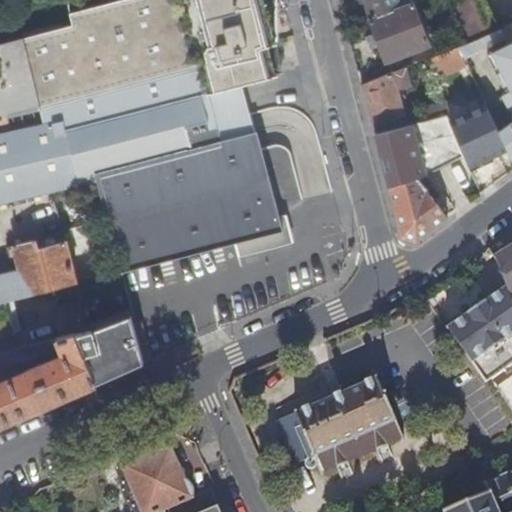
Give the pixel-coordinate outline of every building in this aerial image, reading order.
[(0,45),(0,119),(21,115),(91,98),(201,69),(183,0),(67,0),(73,26),(0,45)] [(183,0),(201,69),(208,93),(239,84),(267,77),(259,48),(275,43),(263,0),(183,0)] [(398,0),(363,0),(369,18),(369,19),(402,7),(412,3),(410,0),(402,0),(399,1),(398,0)] [(412,3),(427,43),(433,40),(418,0),(412,3)] [(457,0),(473,39),(499,28),(485,0),(457,0)] [(402,7),(369,19),(375,34),(365,38),(369,49),(379,46),(384,60),(427,44),(427,43),(412,3),(402,7)] [(507,44),(511,54),(511,21),(499,28),(507,44)] [(283,72),(275,43),(259,48),(267,77),(283,72)] [(511,54),(507,44),(486,54),(505,93),(502,94),(508,107),(511,110),(507,112),(510,117),(511,116),(511,122),(499,131),(511,158),(511,54)] [(466,64),(457,45),(430,57),(437,77),(467,65),(466,64)] [(370,118),(372,126),(403,113),(397,91),(409,87),(403,68),(361,86),(370,118)] [(0,202),(89,183),(113,275),(230,243),(235,257),(290,243),(283,216),(275,219),(239,84),(208,93),(98,122),(97,119),(65,126),(64,120),(0,134),(0,202)] [(422,121),(447,114),(450,113),(446,102),(420,108),(422,121)] [(422,121),(413,124),(425,174),(464,156),(447,114),(422,121)] [(504,159),(482,114),(462,124),(484,170),(504,159)] [(413,124),(374,134),(385,174),(388,186),(397,220),(401,237),(415,242),(446,218),(417,178),(425,174),(413,124)] [(70,286),(88,282),(84,233),(70,236),(71,240),(66,241),(70,286)] [(0,302),(6,301),(68,285),(70,286),(66,241),(38,248),(36,239),(7,247),(11,264),(17,263),(20,271),(0,275),(0,302)] [(506,287),(511,300),(511,248),(495,258),(506,287)] [(117,290),(113,275),(88,282),(70,286),(73,301),(117,290)] [(470,313),(447,329),(471,363),(487,386),(511,422),(511,300),(506,287),(484,303),(486,307),(472,317),(470,313)] [(6,301),(0,302),(0,338),(14,335),(6,301)] [(88,330),(80,301),(56,307),(59,321),(55,323),(60,340),(74,336),(74,335),(88,331),(88,330)] [(134,325),(133,320),(115,325),(121,348),(97,358),(94,343),(88,331),(74,335),(74,336),(96,384),(128,370),(145,363),(139,340),(138,341),(134,325)] [(141,323),(134,325),(138,341),(139,340),(145,363),(152,360),(141,323)] [(0,425),(53,403),(81,391),(96,384),(74,336),(60,340),(0,354),(0,425)] [(322,475),(404,440),(397,425),(378,379),(352,391),(339,396),(277,423),(296,466),(315,457),(322,475)] [(139,511),(207,511),(218,508),(211,491),(192,499),(192,497),(193,493),(193,488),(191,484),(188,481),(184,479),(170,446),(120,467),(139,511)] [(139,511),(120,467),(116,469),(134,511),(139,511)] [(511,511),(511,471),(505,474),(504,473),(502,474),(503,475),(485,482),(482,483),(483,487),(485,487),(487,493),(469,501),(468,500),(465,501),(465,503),(447,510),(447,509),(444,510),(444,511),(443,511),(511,511)]
